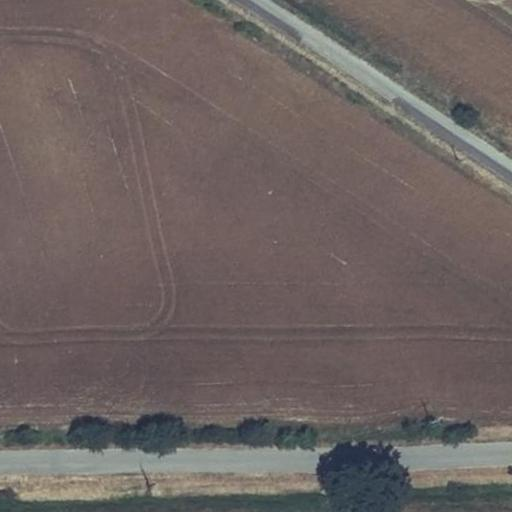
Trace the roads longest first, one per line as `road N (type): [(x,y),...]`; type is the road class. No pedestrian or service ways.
road 1 (tertiary): [(511,450),(0,461)]
road 2 (tertiary): [(511,163),(263,0)]
